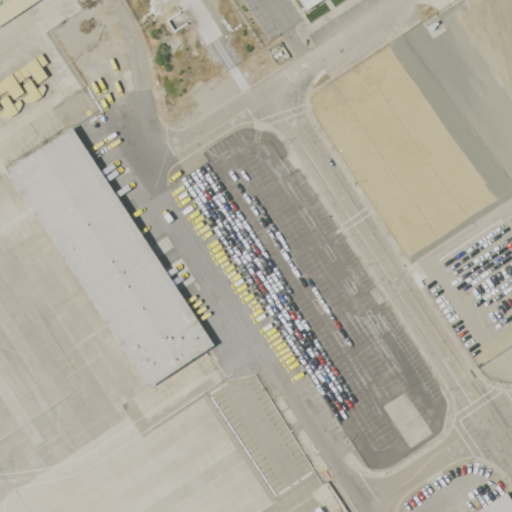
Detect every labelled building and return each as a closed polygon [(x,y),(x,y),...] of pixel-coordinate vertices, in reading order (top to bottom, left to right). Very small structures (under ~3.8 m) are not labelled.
[(0,5),(7,0),(38,0),(0,25),(0,5)] [(299,0),(321,0),(306,10),(299,0)] [(475,47),(496,33),(511,57),(511,93),(507,97),(475,47)] [(317,96),(403,40),(428,78),(436,72),(479,137),(511,116),(504,106),(511,100),(511,134),(479,156),(504,193),(417,250),(317,96)] [(19,69),(42,54),(48,63),(42,68),(47,77),(37,83),(31,74),(25,79),(19,69)] [(24,92),(14,99),(8,90),(1,94),(0,92),(0,81),(18,70),(24,79),(18,83),(24,92)] [(23,85),(31,80),(36,89),(43,84),(45,88),(41,96),(33,102),(24,102),(21,99),(29,94),(23,85)] [(0,101),(7,96),(13,104),(20,100),(22,104),(18,112),(10,117),(1,117),(0,116),(0,112),(5,109),(0,101)] [(6,169),(70,126),(213,345),(149,387),(34,213),(0,235),(0,224),(29,205),(6,169)] [(475,511),(506,492),(511,501),(511,511),(475,511)]
